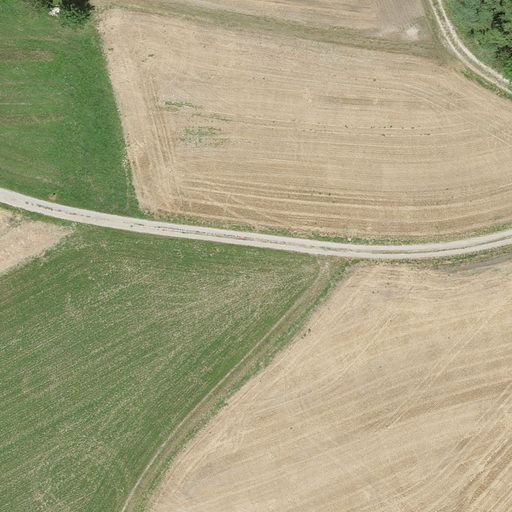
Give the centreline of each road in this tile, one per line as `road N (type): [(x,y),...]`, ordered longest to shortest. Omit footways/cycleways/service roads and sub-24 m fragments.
road 1 (track): [(0,195),(158,230),(335,252),(399,254),(511,236)]
road 2 (track): [(123,511),(182,425),(335,252)]
road 3 (track): [(511,94),(449,49),(427,0)]
